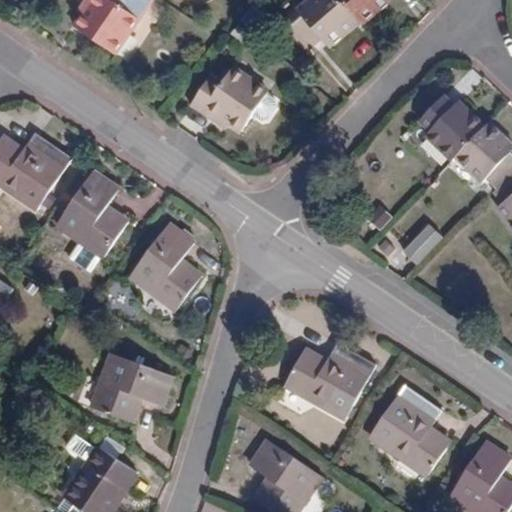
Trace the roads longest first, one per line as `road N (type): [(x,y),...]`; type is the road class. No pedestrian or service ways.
road 1 (residential): [(265,230),(0,47)]
road 2 (residential): [(511,395),(265,230)]
road 3 (residential): [(177,511),(265,230)]
road 4 (residential): [(265,230),(443,37)]
